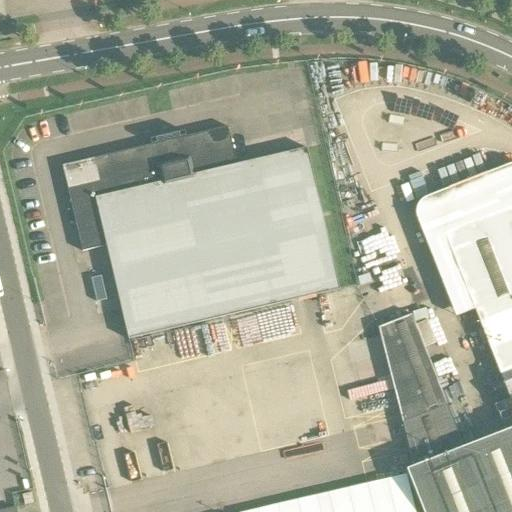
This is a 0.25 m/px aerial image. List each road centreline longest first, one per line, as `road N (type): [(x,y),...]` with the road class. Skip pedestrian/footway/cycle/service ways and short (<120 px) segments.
road 1 (secondary): [(0,68),(318,19),(402,23),(511,60)]
road 2 (unclassified): [(60,511),(0,250)]
